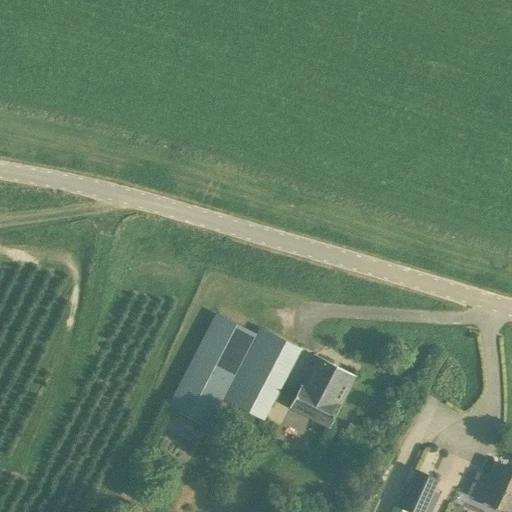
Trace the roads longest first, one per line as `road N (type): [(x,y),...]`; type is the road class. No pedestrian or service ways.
road 1 (unclassified): [(511,308),(98,184),(0,167)]
road 2 (track): [(0,220),(66,214),(129,194)]
